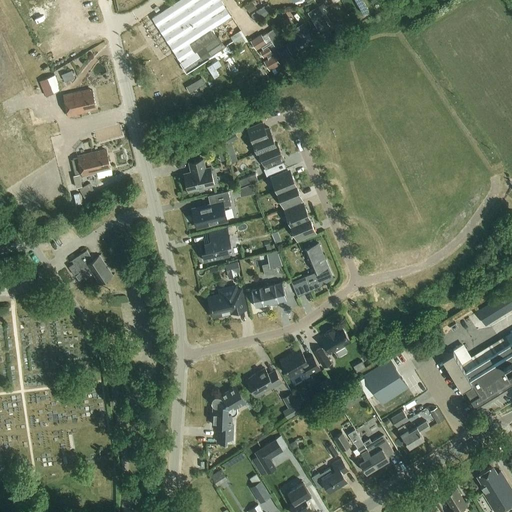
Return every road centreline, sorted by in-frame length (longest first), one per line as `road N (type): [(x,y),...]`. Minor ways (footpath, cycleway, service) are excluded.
road 1 (unclassified): [(179,355),(105,9)]
road 2 (residential): [(179,355),(282,333),(357,283)]
road 3 (residential): [(357,283),(290,120),(293,105)]
road 4 (tertiary): [(355,511),(511,415)]
road 5 (residential): [(357,283),(444,252),(494,194),(494,181)]
road 6 (unclassified): [(169,511),(179,355)]
road 7 (track): [(130,114),(81,127),(54,178),(21,197)]
